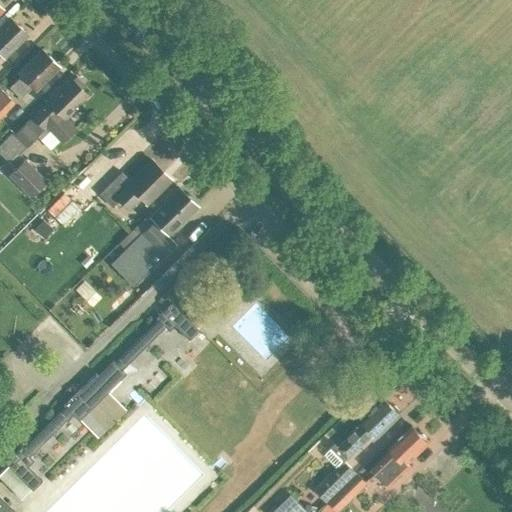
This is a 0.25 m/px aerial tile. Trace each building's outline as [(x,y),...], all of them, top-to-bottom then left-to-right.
[(0,55),(3,58),(27,35),(9,17),(0,25),(0,55)] [(58,67),(42,49),(19,70),(22,73),(10,84),(20,94),(31,84),(35,88),(58,67)] [(76,129),(66,119),(78,107),(76,105),(86,95),(70,78),(13,134),(11,131),(2,140),(0,141),(0,153),(7,161),(15,153),(17,155),(36,136),(49,150),(59,140),(62,143),(76,129)] [(0,115),(13,102),(0,88),(0,115)] [(24,158),(7,175),(29,197),(46,180),(24,158)] [(170,179),(150,159),(130,180),(121,172),(99,194),(113,208),(119,201),(129,210),(140,199),(145,203),(170,179)] [(100,186),(110,176),(101,167),(91,177),(100,186)] [(167,234),(196,205),(178,187),(149,216),(153,220),(150,223),(128,245),(124,249),(112,261),(129,278),(158,249),(162,254),(175,242),(167,234)] [(91,305),(100,296),(89,285),(80,295),(91,305)] [(7,465),(0,472),(0,479),(19,499),(30,487),(31,489),(41,479),(27,465),(33,459),(29,455),(71,413),(78,419),(125,372),(121,369),(163,326),(168,331),(173,325),(188,339),(197,329),(170,303),(155,317),(157,319),(115,361),(113,360),(98,375),(95,372),(62,404),(64,406),(22,448),(20,446),(4,462),(7,465)] [(378,436),(401,414),(399,412),(399,409),(395,405),(392,405),(384,397),(361,419),(363,422),(338,447),(334,443),(326,451),(326,455),(334,464),(338,464),(313,488),(326,500),(341,486),(355,472),(344,461),(374,432),(378,436)] [(408,462),(429,442),(412,425),(389,447),(391,449),(372,468),(390,487),(412,466),(408,462)] [(367,483),(357,473),(327,501),(337,511),(367,483)] [(291,494),(272,511),(305,511),(307,510),(291,494)] [(0,511),(14,511),(0,497),(0,511)]
